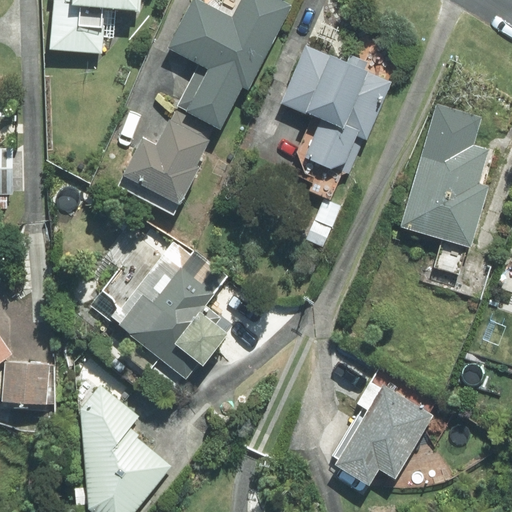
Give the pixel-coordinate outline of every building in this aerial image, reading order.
[(147,7),(146,0),(57,0),(55,51),(113,54),(116,5),(147,7)] [(181,100),(229,124),(249,82),(255,85),(296,2),(291,0),(243,0),(238,12),(213,0),(194,0),(174,43),(202,57),(181,100)] [(400,78),(308,42),(285,101),(322,116),(309,151),(349,167),(363,132),(376,137),(400,78)] [(220,137),(178,116),(168,137),(152,129),(128,176),(186,206),(220,137)] [(471,125),(442,116),(437,129),(432,127),(402,219),(473,242),(495,177),(486,174),(495,146),(468,137),(471,125)] [(28,148),(0,147),(0,193),(28,194),(28,148)] [(326,243),(345,203),(329,195),(310,235),(326,243)] [(202,264),(155,224),(132,252),(151,269),(119,306),(175,354),(184,343),(205,360),(257,298),(208,257),(202,264)] [(0,367),(18,356),(0,327),(0,367)] [(56,363),(9,362),(9,401),(56,402),(56,363)] [(403,473),(440,408),(375,372),(359,400),(366,404),(328,471),(368,494),(386,463),(403,473)] [(135,511),(176,463),(130,427),(141,416),(105,381),(84,404),(93,506),(100,511),(135,511)]
